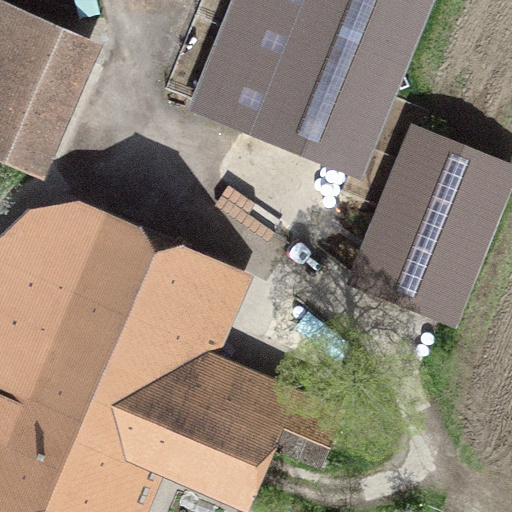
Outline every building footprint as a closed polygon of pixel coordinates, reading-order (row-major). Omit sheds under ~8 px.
[(0,0),(0,22),(28,34),(42,3),(33,0),(0,0)] [(246,0),(208,102),(353,157),(412,0),(246,0)] [(28,34),(0,22),(0,163),(23,173),(74,54),(28,34)] [(489,184),(415,156),(363,287),(437,316),(489,184)] [(301,172),(267,198),(297,236),(331,209),(301,172)] [(221,307),(15,232),(0,273),(0,394),(15,400),(0,441),(0,511),(131,511),(146,474),(245,510),(273,434),(311,448),(318,429),(194,383),(221,307)]
